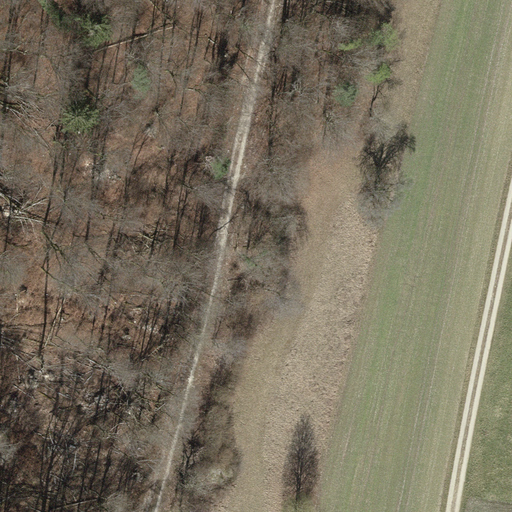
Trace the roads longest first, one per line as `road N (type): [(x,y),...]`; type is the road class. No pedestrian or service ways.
road 1 (track): [(166,511),(195,426),(263,0)]
road 2 (track): [(511,238),(459,511)]
